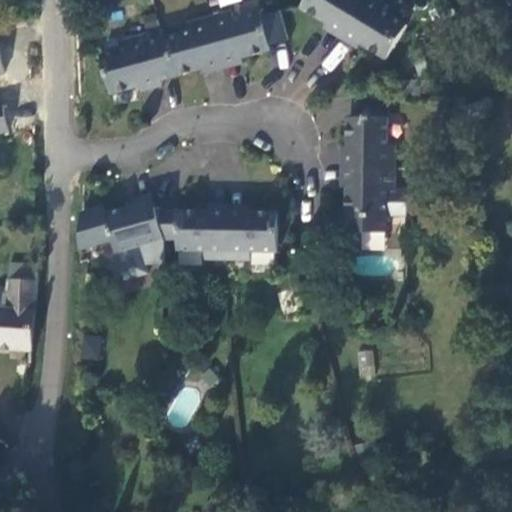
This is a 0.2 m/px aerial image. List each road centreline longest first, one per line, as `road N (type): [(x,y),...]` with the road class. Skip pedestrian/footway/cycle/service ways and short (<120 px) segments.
road 1 (residential): [(58,159),(134,150),(178,122),(239,117),(297,128),(310,222)]
road 2 (unclassified): [(58,159),(54,366),(29,466)]
road 3 (unclassified): [(49,0),(58,159)]
